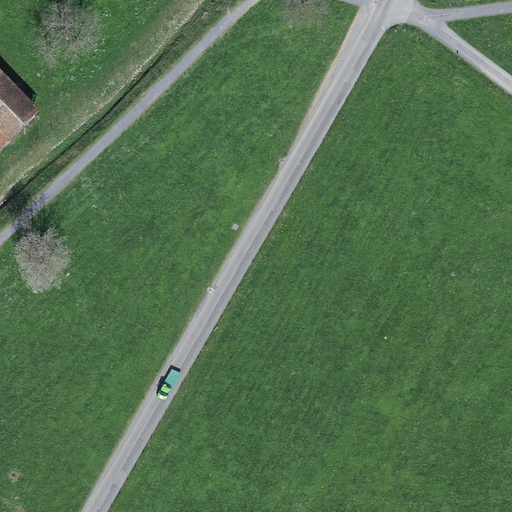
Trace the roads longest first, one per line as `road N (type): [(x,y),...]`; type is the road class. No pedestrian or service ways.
road 1 (residential): [(386,0),(95,511)]
road 2 (track): [(251,0),(0,237)]
road 3 (track): [(390,0),(511,85)]
